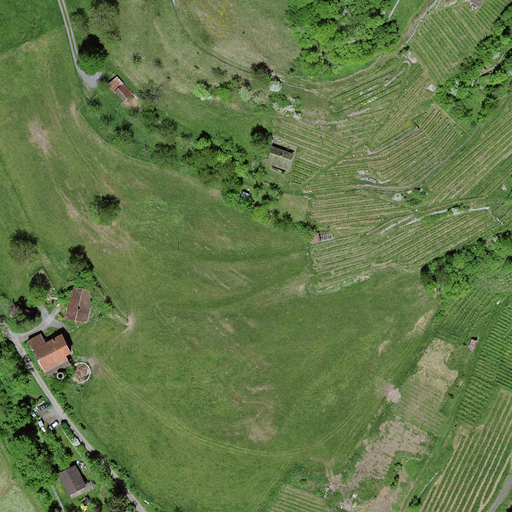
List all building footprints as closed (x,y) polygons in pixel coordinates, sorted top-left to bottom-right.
[(119,75),(110,85),(128,103),(137,93),(119,75)] [(293,154),(274,146),(267,163),(287,171),(293,154)] [(314,232),(318,243),(328,241),(325,230),(314,232)] [(72,287),(66,318),(86,323),(90,304),(88,304),(91,290),(72,287)] [(31,312),(14,305),(10,315),(27,322),(31,312)] [(40,335),(27,341),(32,351),(34,350),(47,378),(72,366),(67,357),(73,354),(63,334),(44,343),(40,335)] [(76,465),(58,474),(69,495),(87,486),(76,465)]
